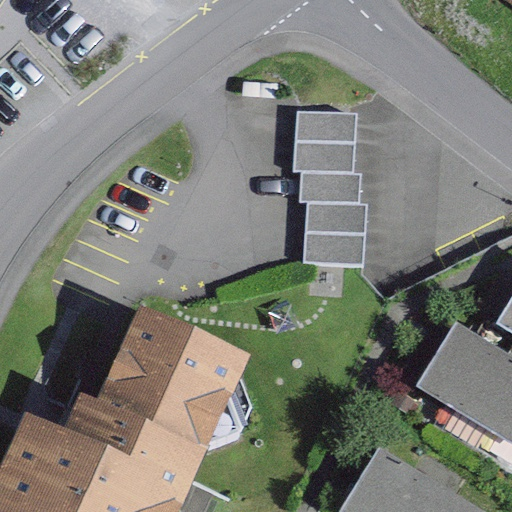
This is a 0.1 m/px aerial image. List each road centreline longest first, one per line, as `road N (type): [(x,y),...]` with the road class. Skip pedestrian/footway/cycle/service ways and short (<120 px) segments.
road 1 (residential): [(262,0),(60,144),(0,204)]
road 2 (residential): [(511,137),(340,0)]
